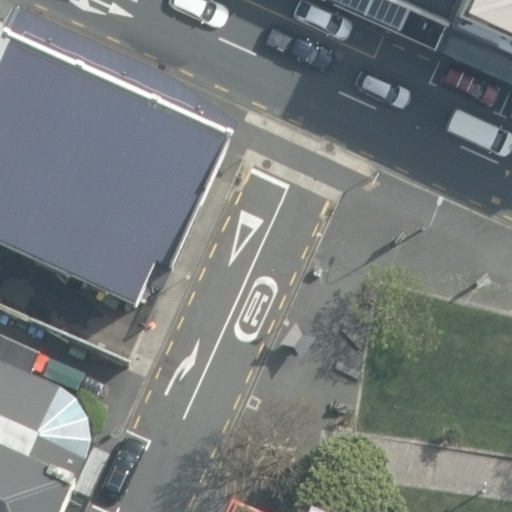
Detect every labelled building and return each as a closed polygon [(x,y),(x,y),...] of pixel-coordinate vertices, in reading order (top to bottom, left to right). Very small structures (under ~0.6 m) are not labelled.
[(413,0),(447,16),(454,0),(413,0)] [(511,0),(454,0),(447,16),(511,44),(511,0)] [(0,65),(21,18),(0,8),(0,65)] [(231,109),(21,18),(0,65),(0,303),(121,359),(231,109)] [(0,511),(52,511),(91,423),(74,400),(37,376),(0,359),(0,511)]
